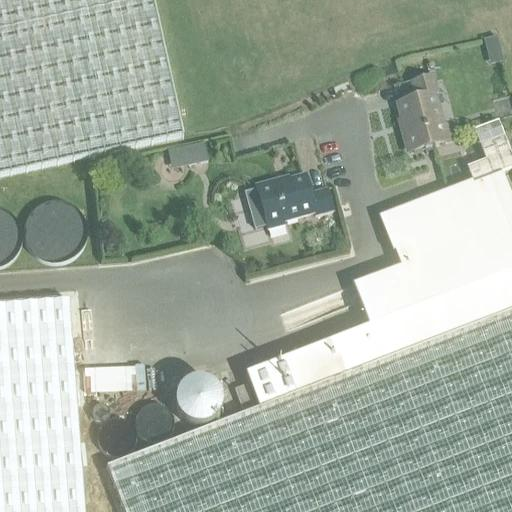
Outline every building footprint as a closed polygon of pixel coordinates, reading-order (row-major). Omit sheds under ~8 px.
[(0,0),(0,180),(183,140),(152,0),(0,0)] [(497,39),(483,43),(486,52),(500,49),(497,39)] [(410,153),(447,143),(435,98),(437,97),(432,79),(411,85),(415,102),(397,106),(410,153)] [(485,164),(467,170),(472,184),(474,187),(502,176),(511,172),(511,161),(504,140),(479,149),(485,164)] [(172,172),(194,168),(208,165),(204,147),(194,149),(168,154),(172,172)] [(246,378),(259,412),(511,314),(511,203),(502,176),(474,187),(472,184),(378,219),(397,271),(352,288),(369,331),(246,378)] [(316,218),(333,213),(327,192),(309,197),(304,178),(257,191),(267,226),(314,214),(316,218)] [(34,240),(35,239),(34,231),(32,224),(28,217),(23,209),(17,204),(10,200),(3,197),(0,196),(0,282),(6,280),(14,277),(20,272),(26,265),(31,257),(34,248),(34,240)] [(76,228),(44,228),(44,239),(48,239),(47,251),(75,251),(76,228)] [(84,511),(69,304),(0,308),(0,511),(84,511)] [(511,511),(511,314),(259,412),(106,472),(121,511),(511,511)] [(134,370),(125,371),(126,395),(135,394),(134,370)] [(94,372),(85,372),(86,396),(95,396),(94,372)] [(180,426),(223,425),(222,385),(179,385),(180,426)]
